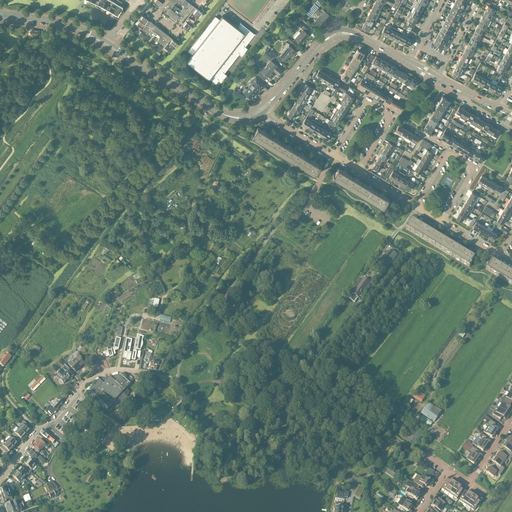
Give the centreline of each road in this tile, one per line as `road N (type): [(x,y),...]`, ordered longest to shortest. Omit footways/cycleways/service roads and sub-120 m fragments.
road 1 (tertiary): [(265,106),(235,118),(222,114),(104,44)]
road 2 (residential): [(441,222),(475,166),(448,151),(415,206)]
road 3 (residential): [(359,169),(391,115),(365,99),(334,155)]
road 4 (residential): [(419,511),(447,469),(467,483),(511,418)]
road 5 (unknown): [(447,469),(396,438),(348,498)]
road 6 (residential): [(0,476),(92,378)]
